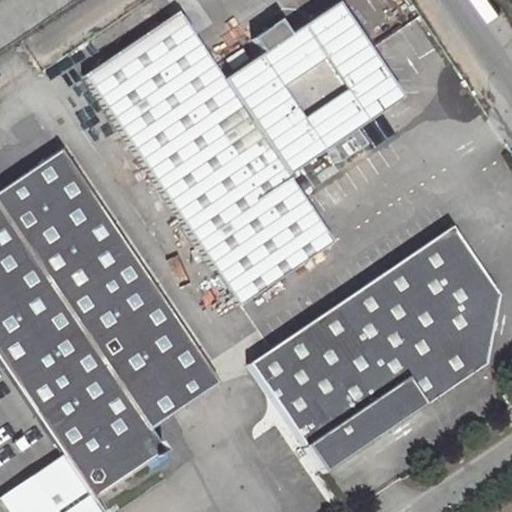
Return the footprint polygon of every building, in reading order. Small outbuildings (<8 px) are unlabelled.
[(172,14),(75,80),(234,308),(328,242),(283,176),(316,153),(327,168),(360,144),(349,129),(399,97),(332,4),(285,36),(274,20),(245,39),(258,55),(219,81),(172,14)] [(0,188),(0,364),(91,497),(159,451),(145,429),(215,381),(57,150),(0,188)] [(246,362),(319,473),(480,364),(493,299),(441,228),(246,362)] [(100,511),(91,497),(0,364),(0,511),(100,511)] [(511,408),(511,388),(503,396),(511,409),(511,408)]
